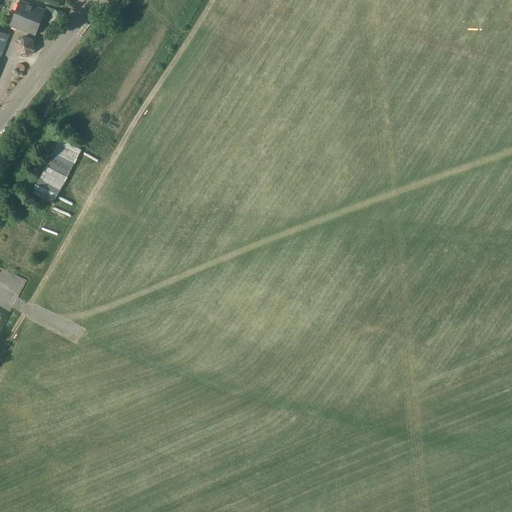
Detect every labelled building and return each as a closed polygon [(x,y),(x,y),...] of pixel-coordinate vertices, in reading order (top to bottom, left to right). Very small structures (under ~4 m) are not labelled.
[(43,17),(48,21),(56,10),(47,6),(45,10),(20,0),(11,26),(35,35),(43,17)] [(56,27),(64,16),(56,10),(48,21),(56,27)] [(0,58),(9,35),(0,31),(0,58)] [(36,50),(35,42),(34,39),(25,35),(16,42),(18,53),(28,56),(36,50)] [(22,64),(21,64),(20,64),(19,64),(18,65),(17,65),(17,66),(16,67),(16,68),(17,69),(17,70),(17,71),(18,72),(19,72),(20,73),(21,73),(22,73),(23,72),(24,72),(25,71),(25,70),(25,69),(25,68),(25,67),(25,66),(24,66),(24,65),(23,64),(22,64)]
